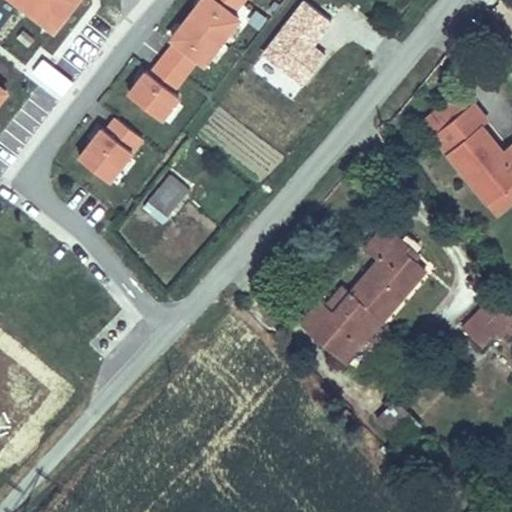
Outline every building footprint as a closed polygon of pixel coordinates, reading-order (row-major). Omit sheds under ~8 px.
[(8,0),(55,35),(81,0),(8,0)] [(204,67),(243,20),(235,13),(218,0),(200,0),(169,39),(174,43),(198,62),(204,67)] [(218,0),(235,13),(245,0),(218,0)] [(173,92),(198,62),(174,43),(150,73),(173,92)] [(146,70),(127,94),(163,123),(182,99),(173,92),(150,73),(146,70)] [(0,102),(9,91),(0,84),(0,102)] [(413,118),(426,134),(460,108),(448,92),(413,118)] [(460,108),(426,134),(479,201),(511,175),(497,153),(478,130),(484,122),(468,102),(460,108)] [(78,156),(112,182),(145,141),(116,118),(105,131),(101,128),(78,156)] [(511,175),(479,201),(490,215),(511,196),(511,145),(510,142),(497,153),(511,175)] [(162,224),(190,189),(169,172),(141,207),(162,224)] [(333,311),(322,302),(319,300),(298,324),(348,366),(429,271),(416,261),(421,255),(382,223),(361,248),(376,260),(349,292),(333,311)] [(338,282),(322,302),(333,311),(349,292),(338,282)] [(491,333),(504,345),(511,336),(511,313),(491,294),(458,330),(477,348),(491,333)] [(511,361),(503,350),(491,359),(508,382),(511,379),(511,361)] [(398,448),(420,424),(394,401),(373,424),(398,448)] [(511,511),(511,502),(498,488),(481,505),(487,511),(511,511)]
